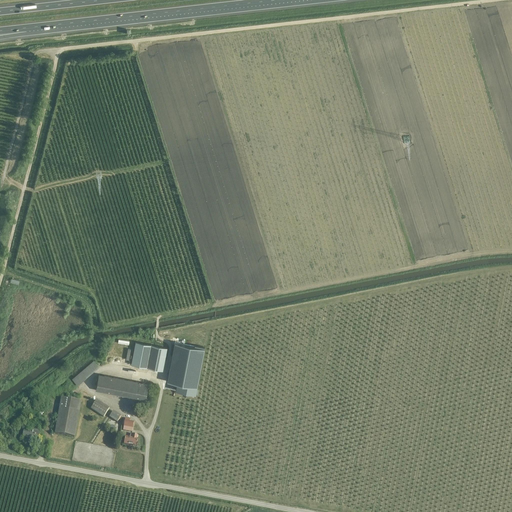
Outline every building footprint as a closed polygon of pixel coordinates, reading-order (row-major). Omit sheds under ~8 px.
[(163,370),(167,348),(136,342),(131,364),(163,370)] [(204,348),(174,342),(167,381),(197,387),(204,348)] [(78,385),(99,367),(93,360),(72,379),(78,385)] [(145,400),(148,384),(99,374),(96,390),(145,400)] [(74,437),(81,402),(61,398),(55,434),(74,437)] [(104,417),(109,409),(97,400),(91,409),(104,417)] [(121,416),(113,411),(109,417),(117,422),(121,416)] [(129,419),(124,419),(123,431),(132,432),(133,422),(129,422),(129,419)] [(38,440),(40,431),(33,430),(33,431),(24,430),(23,438),(28,439),(28,438),(38,440)] [(130,434),(130,438),(125,437),(124,444),(137,446),(138,440),(137,440),(137,436),(130,434)]
